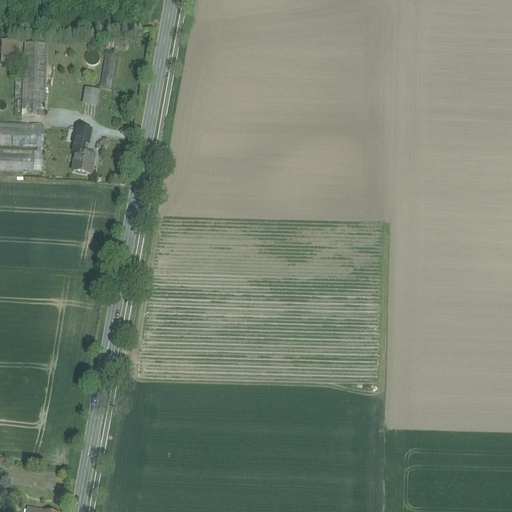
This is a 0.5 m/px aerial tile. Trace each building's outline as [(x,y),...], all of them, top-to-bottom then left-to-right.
[(47,45),(24,44),(22,103),(22,104),(22,116),(44,117),(45,104),(47,45)] [(106,55),(100,87),(112,89),(118,57),(106,55)] [(100,106),(101,89),(85,89),(84,105),(100,106)] [(45,126),(0,124),(0,147),(44,149),(45,126)] [(91,131),(78,129),(77,136),(90,138),(91,131)] [(90,138),(77,136),(74,154),(76,154),(73,173),(92,176),(95,157),(87,156),(90,138)] [(43,152),(0,150),(0,172),(42,175),(43,152)]
